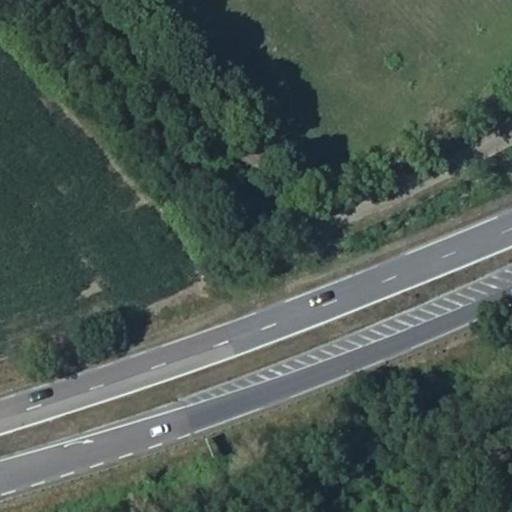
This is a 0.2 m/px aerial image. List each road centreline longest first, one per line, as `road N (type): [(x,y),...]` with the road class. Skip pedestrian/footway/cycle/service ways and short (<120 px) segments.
road 1 (primary): [(511,229),(142,372),(0,415)]
road 2 (primary): [(0,476),(358,362),(511,293)]
road 3 (track): [(281,320),(254,297),(167,287)]
